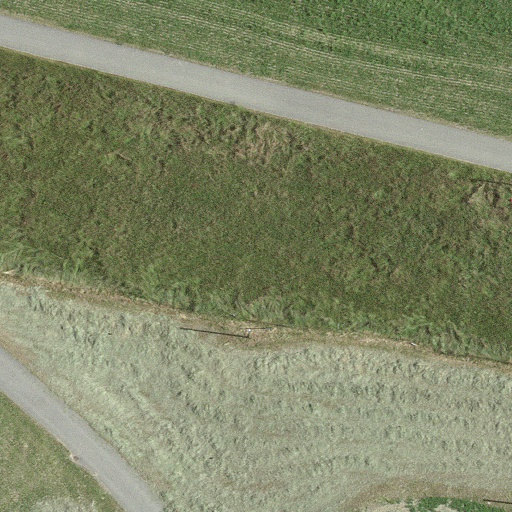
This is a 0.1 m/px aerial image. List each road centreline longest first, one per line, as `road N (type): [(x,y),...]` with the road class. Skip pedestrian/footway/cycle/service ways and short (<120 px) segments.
road 1 (residential): [(0,30),(511,158)]
road 2 (residential): [(0,369),(82,441),(144,511)]
